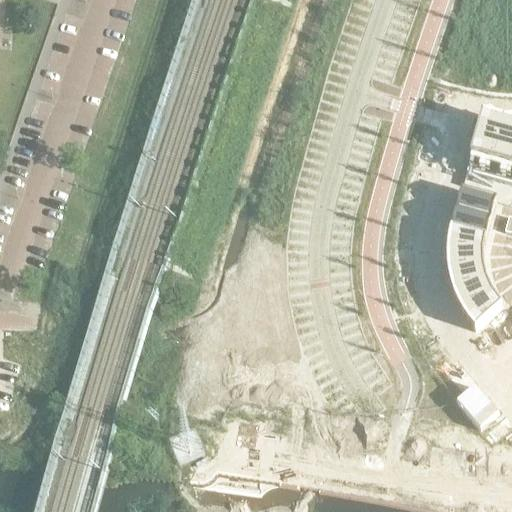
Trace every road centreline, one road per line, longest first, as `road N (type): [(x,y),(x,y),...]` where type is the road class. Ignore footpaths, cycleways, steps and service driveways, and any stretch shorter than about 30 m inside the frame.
road 1 (residential): [(511,411),(441,316),(427,277),(426,243),(460,109)]
road 2 (residential): [(100,0),(0,285)]
